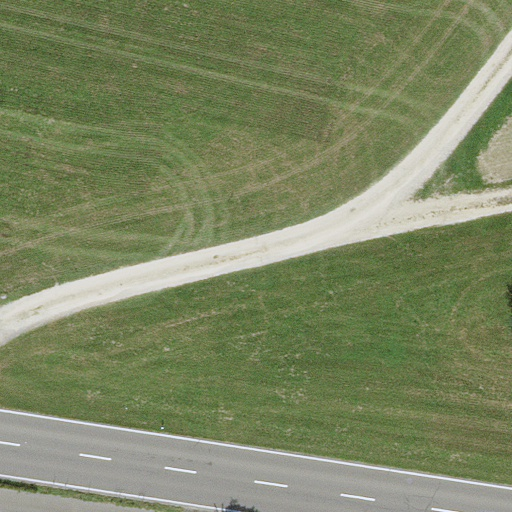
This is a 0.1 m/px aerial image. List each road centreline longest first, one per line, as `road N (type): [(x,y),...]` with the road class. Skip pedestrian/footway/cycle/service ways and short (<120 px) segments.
road 1 (track): [(0,330),(27,312),(279,253),(367,224),(511,203)]
road 2 (secondary): [(0,444),(439,511)]
road 3 (track): [(367,224),(437,152),(511,54)]
